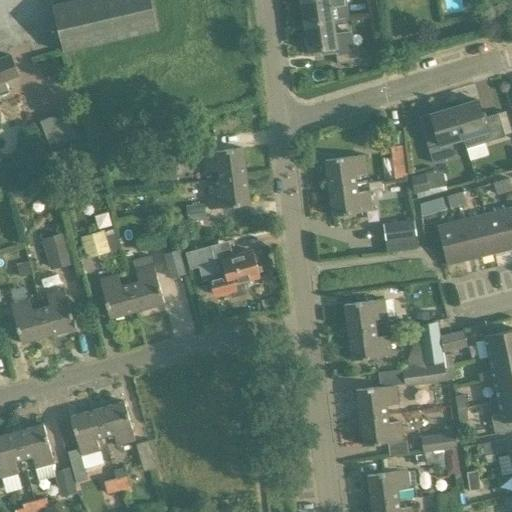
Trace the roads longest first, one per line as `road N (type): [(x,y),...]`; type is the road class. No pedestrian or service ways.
road 1 (residential): [(0,400),(305,318)]
road 2 (residential): [(279,118),(511,59)]
road 3 (residential): [(305,318),(279,118)]
road 4 (residential): [(331,511),(305,318)]
